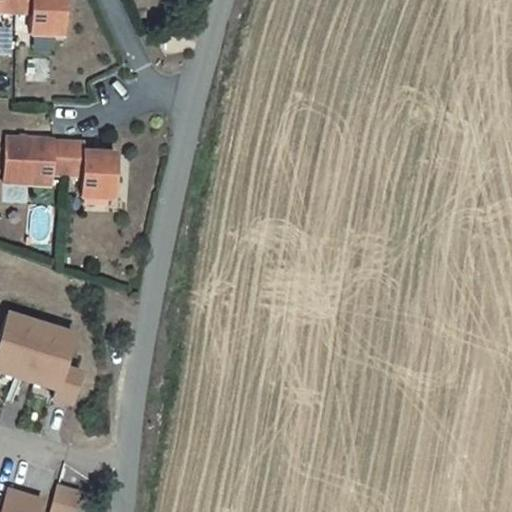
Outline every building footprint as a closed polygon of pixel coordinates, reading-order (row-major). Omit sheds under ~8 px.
[(0,0),(0,13),(14,14),(14,0),(0,0)] [(14,0),(14,14),(30,15),(29,35),(60,37),(61,0),(14,0)] [(67,144),(51,143),(6,142),(4,183),(49,186),(50,175),(65,176),(67,144)] [(67,144),(65,176),(81,177),(81,197),(109,199),(112,156),(83,154),(82,144),(67,144)] [(73,403),(83,369),(68,364),(76,338),(8,318),(0,343),(0,374),(17,380),(29,383),(57,392),(55,398),(73,403)] [(75,511),(82,492),(58,485),(50,511),(75,511)] [(0,511),(37,511),(41,499),(24,494),(9,489),(2,511),(0,510),(0,511)]
